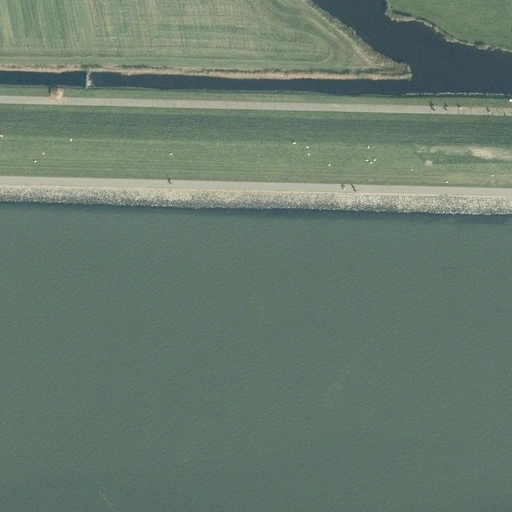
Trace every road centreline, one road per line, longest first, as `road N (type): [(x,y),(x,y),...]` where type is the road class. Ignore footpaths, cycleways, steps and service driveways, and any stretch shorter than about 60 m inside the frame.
road 1 (unclassified): [(511,117),(0,104)]
road 2 (unclassified): [(0,189),(511,201)]
